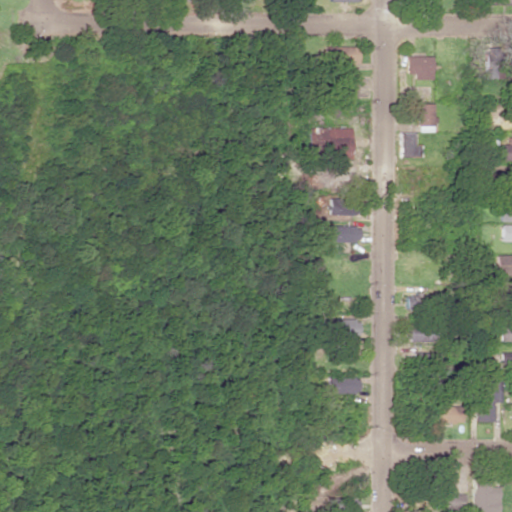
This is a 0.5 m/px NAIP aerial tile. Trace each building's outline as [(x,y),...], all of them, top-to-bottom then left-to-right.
[(356,63),(356,45),(323,46),(323,64),(356,63)] [(481,55),(482,78),(497,78),(496,54),(481,55)] [(412,78),(429,79),(430,56),(404,55),(404,72),(412,72),(412,78)] [(353,74),(333,75),(333,96),(353,96),(353,74)] [(432,103),(413,103),(412,125),(432,125),(432,103)] [(349,127),(306,127),(307,158),(349,157),(349,127)] [(412,132),(397,132),(397,155),(418,155),(418,144),(412,144),(412,132)] [(497,161),(511,160),(511,136),(505,137),(505,144),(496,144),(497,161)] [(511,171),(495,172),(495,189),(511,187),(511,171)] [(354,214),(353,196),(326,197),(326,215),(354,214)] [(511,198),(497,199),(498,221),(511,220),(511,198)] [(511,223),(499,224),(499,241),(511,240),(511,223)] [(325,226),(326,241),(357,241),(357,225),(325,226)] [(511,254),(492,254),(492,273),(511,273),(511,254)] [(511,295),(502,294),(501,309),(511,309),(511,295)] [(497,340),(511,340),(511,316),(498,316),(497,340)] [(356,335),(355,318),(328,319),(328,336),(356,335)] [(437,372),(438,352),(413,351),(412,371),(437,372)] [(511,351),(497,352),(497,363),(511,361),(511,351)] [(355,393),(355,376),(324,376),(323,392),(355,393)] [(473,383),(474,421),(491,421),(491,402),(499,401),(498,382),(473,383)] [(433,406),(434,422),(458,422),(458,406),(433,406)] [(460,509),(460,493),(450,493),(449,474),(433,474),(434,510),(460,509)] [(467,511),(494,511),(495,486),(485,486),(485,483),(468,483),(467,511)] [(323,498),(323,511),(354,511),(355,498),(323,498)]
